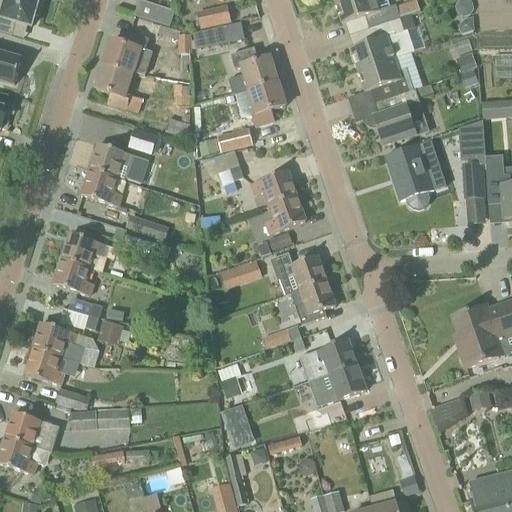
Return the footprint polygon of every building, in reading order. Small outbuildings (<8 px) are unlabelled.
[(43,0),(7,0),(5,6),(0,4),(0,34),(13,38),(16,25),(28,29),(32,30),(35,17),(38,18),(43,0)] [(390,10),(386,0),(350,0),(335,5),(343,27),(365,19),(370,32),(412,18),(412,17),(421,14),(417,2),(396,9),(396,8),(390,10)] [(173,14),(140,4),(136,19),(168,29),(173,14)] [(228,9),(220,11),(197,16),(200,32),(231,25),(228,9)] [(374,44),(351,52),(358,74),(394,62),(415,55),(408,33),(416,30),(412,18),(370,32),(374,44)] [(112,43),(104,68),(132,77),(132,75),(144,79),(152,55),(145,53),(148,43),(153,45),(159,28),(135,20),(130,38),(127,48),(112,43)] [(244,42),(241,27),(204,35),(208,50),(244,42)] [(178,38),(178,57),(191,57),(191,38),(178,38)] [(278,85),(270,60),(255,65),(252,55),(234,60),(229,62),(232,73),(243,70),(245,76),(230,81),(235,97),(250,93),(278,85)] [(461,75),(477,69),(472,55),(456,60),(461,75)] [(0,83),(15,87),(22,62),(0,56),(0,83)] [(375,106),(401,97),(413,93),(406,72),(398,74),(394,62),(358,74),(365,95),(371,93),(375,106)] [(106,106),(125,112),(137,116),(141,102),(125,97),(132,77),(104,68),(97,92),(109,96),(106,106)] [(271,114),(285,109),(278,85),(250,93),(257,117),(252,119),(256,130),(274,124),(271,114)] [(413,93),(401,97),(375,106),(379,118),(374,120),(383,149),(416,138),(412,124),(425,120),(416,92),(413,93)] [(511,119),(511,102),(483,103),(483,120),(511,119)] [(0,131),(4,132),(8,116),(4,115),(5,111),(0,109),(0,131)] [(190,128),(169,121),(165,134),(186,141),(190,128)] [(158,139),(135,131),(129,150),(152,158),(158,139)] [(249,132),(218,140),(221,155),(252,147),(249,132)] [(214,157),(211,143),(197,147),(201,160),(214,157)] [(98,148),(90,173),(119,182),(123,168),(130,170),(134,158),(98,148)] [(427,195),(433,193),(419,150),(387,160),(401,203),(407,202),(409,208),(413,211),(419,213),(424,211),(428,207),(429,201),(427,195)] [(486,160),(489,208),(503,207),(504,223),(511,222),(511,186),(511,187),(510,178),(504,178),(503,159),(486,160)] [(464,203),(483,202),(485,202),(483,164),(461,167),(464,203)] [(239,169),(229,172),(233,184),(243,180),(239,169)] [(114,196),(119,182),(90,173),(82,199),(118,210),(121,198),(114,196)] [(270,209),(296,200),(287,174),(252,187),(257,199),(265,196),(270,209)] [(305,225),(296,200),(270,209),(275,224),(267,226),(271,237),(305,225)] [(170,232),(130,218),(126,232),(165,245),(170,232)] [(124,245),(127,235),(117,232),(114,242),(124,245)] [(70,237),(62,262),(89,271),(101,275),(105,261),(102,260),(106,248),(70,237)] [(292,247),(288,237),(268,242),(272,254),(292,247)] [(257,249),(261,260),(271,257),(267,245),(257,249)] [(327,284),(317,259),(292,268),(288,257),(270,264),(278,284),(295,278),(300,293),(327,284)] [(62,262),(54,288),(89,299),(93,288),(85,286),(89,271),(62,262)] [(224,290),(261,281),(257,263),(219,272),(224,290)] [(327,320),(324,313),(336,309),(327,284),(300,293),(292,296),(297,310),(301,321),(304,329),(327,320)] [(85,329),(96,332),(103,308),(74,300),(71,311),(89,316),(85,329)] [(511,336),(511,304),(488,313),(486,309),(453,320),(464,352),(460,353),(466,371),(499,360),(493,343),(511,336)] [(124,315),(108,312),(107,322),(123,324),(124,315)] [(119,346),(123,327),(103,322),(98,342),(119,346)] [(42,326),(34,352),(61,360),(80,367),(85,351),(74,348),(78,337),(42,326)] [(287,333),(291,345),(301,341),(297,329),(287,333)] [(310,353),(332,345),(327,331),(305,339),(310,353)] [(301,341),(291,345),(295,356),(305,352),(301,341)] [(316,383),(330,378),(357,368),(348,343),(313,356),(299,361),(308,386),(316,383)] [(34,352),(26,377),(62,389),(66,377),(57,374),(61,360),(34,352)] [(242,377),(237,366),(218,373),(223,384),(237,379),(242,377)] [(357,368),(330,378),(316,383),(321,398),(327,396),(331,407),(366,393),(357,368)] [(243,396),(237,379),(223,384),(221,385),(227,402),(243,396)] [(86,415),(86,414),(91,400),(60,391),(55,408),(77,414),(86,415)] [(439,431),(469,421),(461,400),(432,410),(439,431)] [(220,415),(226,430),(247,423),(242,408),(220,415)] [(130,413),(86,415),(77,414),(70,415),(71,433),(130,430),(130,413)] [(319,413),(294,417),(296,433),(322,429),(319,413)] [(14,415),(6,441),(32,450),(32,452),(50,457),(51,455),(52,456),(60,430),(14,415)] [(300,439),(268,448),(271,457),(302,449),(300,439)] [(48,465),(50,457),(32,452),(32,450),(6,441),(0,459),(0,467),(32,478),(36,467),(42,468),(48,465)] [(92,460),(93,469),(126,463),(124,454),(92,460)] [(150,454),(127,454),(127,464),(150,464),(150,454)] [(226,461),(238,510),(249,507),(241,479),(247,477),(242,457),(226,461)] [(470,504),(472,511),(511,511),(511,475),(470,486),(474,503),(470,504)] [(406,501),(420,497),(414,481),(401,486),(406,501)] [(140,482),(126,485),(129,500),(144,496),(140,482)] [(237,511),(231,485),(212,490),(217,511),(237,511)] [(343,511),(339,494),(324,498),(327,511),(343,511)] [(312,511),(327,511),(324,498),(310,502),(312,511)] [(96,511),(94,501),(73,507),(74,511),(96,511)]
